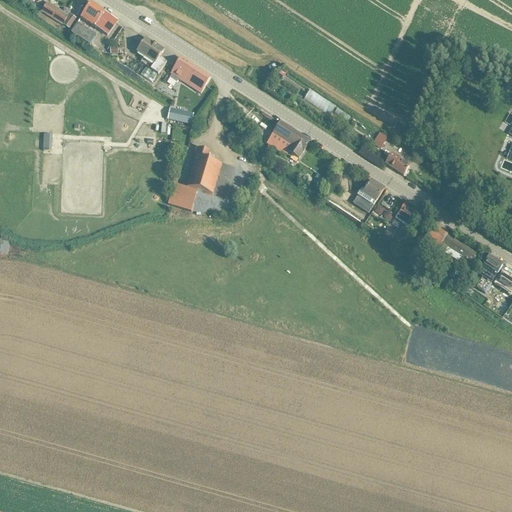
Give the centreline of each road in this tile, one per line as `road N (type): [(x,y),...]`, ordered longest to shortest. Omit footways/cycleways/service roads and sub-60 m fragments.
road 1 (tertiary): [(511,261),(105,0)]
road 2 (track): [(0,8),(153,104)]
road 3 (track): [(135,18),(156,13),(243,58),(265,61)]
